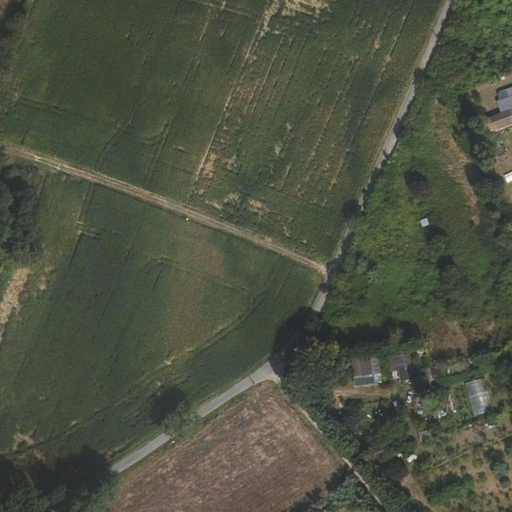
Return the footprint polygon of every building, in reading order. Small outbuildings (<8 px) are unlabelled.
[(490,114),(490,128),(511,128),(511,96),(496,96),(496,114),(490,114)] [(408,353),(389,356),(391,373),(398,372),(400,383),(412,381),(408,353)] [(379,371),(363,370),(362,384),(379,384),(379,371)] [(474,418),(493,413),(483,380),(465,385),(474,418)] [(450,397),(441,399),(445,413),(453,411),(450,397)]
